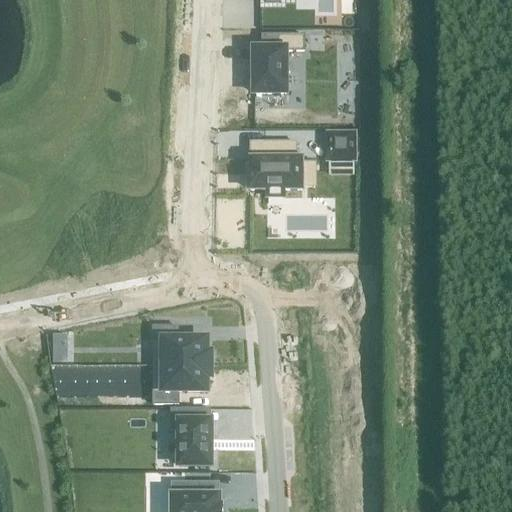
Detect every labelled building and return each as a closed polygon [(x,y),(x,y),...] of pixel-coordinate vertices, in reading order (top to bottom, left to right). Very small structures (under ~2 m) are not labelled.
[(262,51),(254,51),(254,95),(286,95),(285,53),(304,53),(304,37),(262,37),(262,51)] [(355,135),(327,135),(327,163),(355,163),(355,135)] [(285,192),(301,192),(301,190),(301,164),(301,162),(296,162),(296,144),(263,144),(263,162),(252,162),(252,172),(249,172),(249,192),(266,192),(266,199),(285,199),(285,192)] [(153,329),(153,368),(211,368),(211,356),(206,356),(206,342),(178,342),(178,329),(153,329)] [(153,368),(153,406),(178,406),(178,394),(206,394),(206,380),(211,380),(211,368),(153,368)] [(210,423),(209,423),(200,423),(200,411),(171,411),(171,426),(179,426),(179,468),(210,468),(210,423)] [(172,485),(171,511),(221,511),(222,508),(220,508),(220,498),(219,498),(209,498),(209,485),(172,485)]
